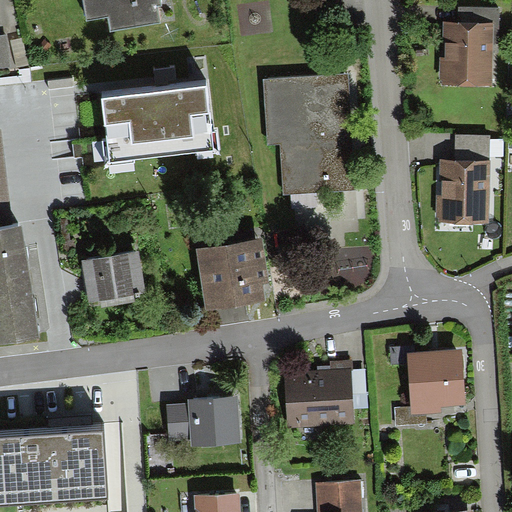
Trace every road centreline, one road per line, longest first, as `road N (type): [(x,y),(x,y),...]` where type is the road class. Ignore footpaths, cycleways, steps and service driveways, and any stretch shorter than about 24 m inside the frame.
road 1 (unclassified): [(405,299),(388,0)]
road 2 (residential): [(495,511),(485,335),(477,316),(458,299),(405,299)]
road 3 (unclassified): [(255,339),(0,371)]
road 4 (residential): [(265,511),(255,339)]
road 5 (unclassified): [(405,299),(255,339)]
